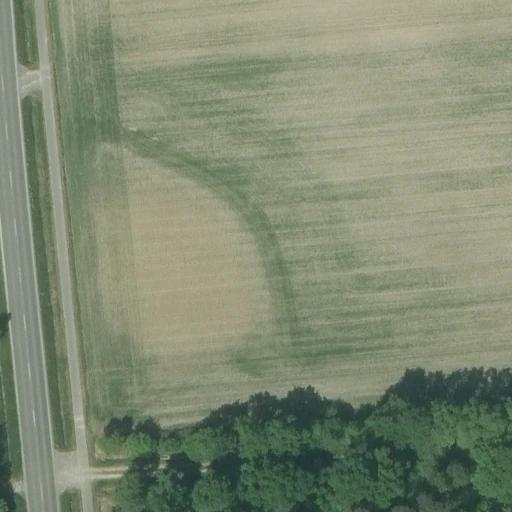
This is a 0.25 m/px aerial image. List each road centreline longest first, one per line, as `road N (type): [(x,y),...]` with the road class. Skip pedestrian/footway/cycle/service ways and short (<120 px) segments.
road 1 (primary): [(43,511),(0,0)]
road 2 (track): [(511,455),(39,479)]
